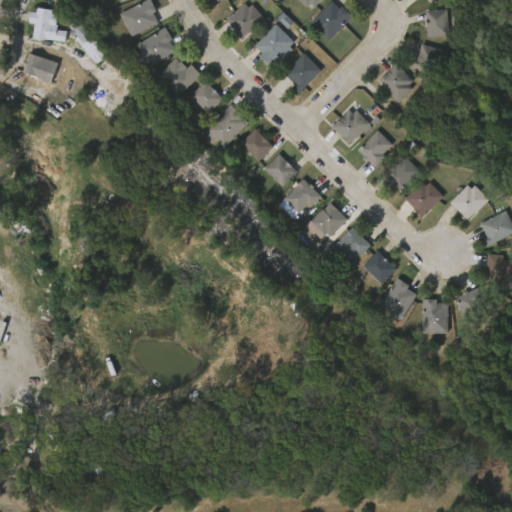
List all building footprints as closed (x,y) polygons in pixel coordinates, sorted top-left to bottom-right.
[(158,23),(131,37),(120,13),(146,0),(150,0),(156,11),(153,13),(158,23)] [(287,0),(303,15),(317,0),(287,0)] [(333,2),(339,8),(342,6),(352,16),(329,40),(311,22),(332,1),(333,2)] [(245,4),(248,8),(252,5),(265,20),(241,40),(226,20),(245,4)] [(51,10),(51,14),(56,14),(55,25),(56,25),(56,30),(65,31),(64,41),(31,37),(33,24),(28,23),(30,12),(35,12),(36,8),(51,10)] [(451,36),(429,37),(428,11),(449,9),(451,36)] [(72,19),(74,21),(77,19),(107,55),(96,64),(74,38),(76,36),(74,34),(71,36),(68,32),(71,30),(64,22),(70,17),(72,19)] [(297,41),(272,67),(261,56),(264,53),(257,45),(278,23),(297,41)] [(175,51),(149,68),(146,62),(142,64),(137,57),(141,54),(136,45),(164,27),(172,39),(169,41),(175,51)] [(88,68),(99,59),(71,28),(61,37),(88,68)] [(449,51),(442,75),(413,66),(415,58),(419,59),(424,43),(449,51)] [(56,63),(51,81),(21,73),(27,53),(56,63)] [(321,70),(297,94),(292,88),(295,85),(283,73),(304,53),(321,70)] [(175,58),(186,68),(185,70),(190,65),(200,75),(177,97),(157,75),(175,58)] [(412,88),(399,103),(385,90),(386,88),(379,81),(395,64),(413,81),(409,85),(412,88)] [(222,99),(208,114),(190,95),(204,81),(222,99)] [(249,123),(224,148),(205,130),(230,104),(249,123)] [(360,136),(351,145),(334,127),(350,110),(348,109),(352,104),(372,123),(360,136)] [(260,159),(258,162),(240,143),(254,129),(273,147),(260,159)] [(388,156),(377,167),(364,157),(365,156),(359,149),(379,129),(393,144),(384,153),(388,156)] [(296,172),(282,187),(264,169),(279,154),(296,172)] [(406,155),(422,170),(421,171),(424,174),(410,188),(407,185),(402,191),(391,182),(392,181),(383,173),(394,162),(397,165),(406,155)] [(303,179),(313,187),(312,188),(321,197),(311,206),(308,203),(292,220),(277,205),(303,179)] [(424,181),(428,185),(431,182),(445,196),(423,215),(407,198),(424,181)] [(468,184),(472,188),(476,185),(490,199),(468,220),(452,202),(468,184)] [(333,203),(349,219),(332,236),(329,233),(326,235),(312,221),(324,208),(326,210),(333,203)] [(511,224),(511,234),(487,247),(483,240),(487,238),(480,224),(505,210),(511,224)] [(355,227),(366,235),(364,237),(373,245),(362,256),(358,253),(350,262),(335,247),(355,227)] [(398,268),(383,284),(365,266),(380,251),(398,268)] [(511,260),(511,281),(488,280),(488,271),(486,271),(487,266),(489,266),(490,254),(505,255),(505,260),(511,260)] [(354,271),(373,288),(387,273),(369,255),(354,271)] [(418,295),(402,320),(381,307),(399,277),(411,285),(409,289),(418,295)] [(398,294),(401,288),(386,281),(371,314),(394,324),(406,297),(398,294)] [(481,287),(486,301),(483,302),(488,315),(468,324),(457,297),(465,294),(464,292),(481,287)] [(439,299),(439,302),(450,302),(450,333),(424,333),(425,298),(439,299)] [(439,337),(439,308),(429,308),(429,303),(413,303),(414,338),(439,337)]
